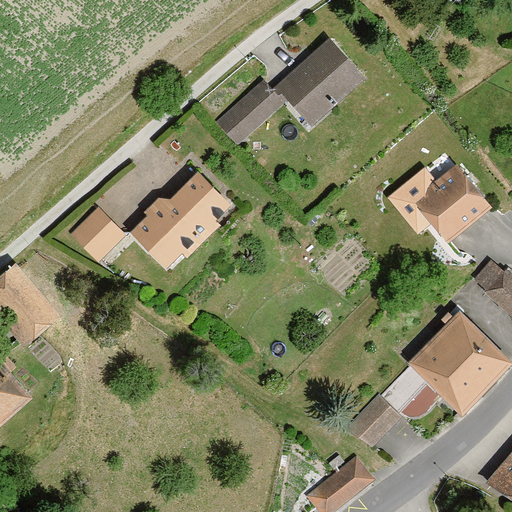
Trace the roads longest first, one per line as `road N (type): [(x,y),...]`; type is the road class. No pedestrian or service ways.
road 1 (residential): [(310,0),(216,70),(0,259)]
road 2 (tertiary): [(511,386),(399,490)]
